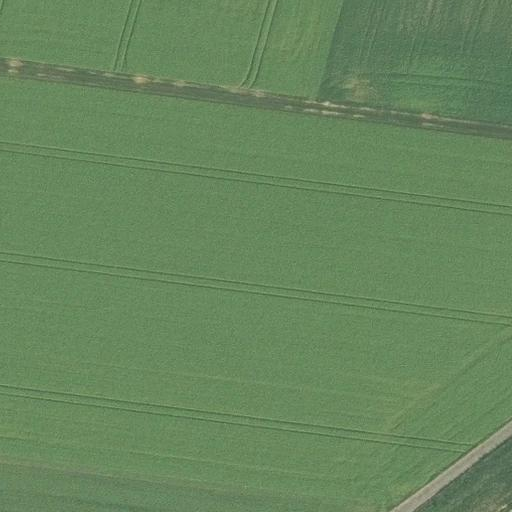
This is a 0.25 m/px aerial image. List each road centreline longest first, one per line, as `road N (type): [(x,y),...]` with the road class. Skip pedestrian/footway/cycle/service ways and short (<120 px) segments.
road 1 (track): [(511,132),(0,66)]
road 2 (track): [(511,428),(402,511)]
